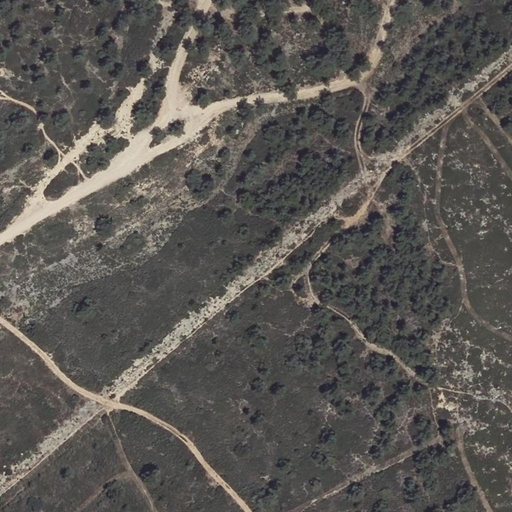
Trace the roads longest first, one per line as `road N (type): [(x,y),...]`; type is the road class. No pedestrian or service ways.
road 1 (track): [(0,238),(210,114),(358,86),(395,0)]
road 2 (track): [(147,151),(214,0)]
